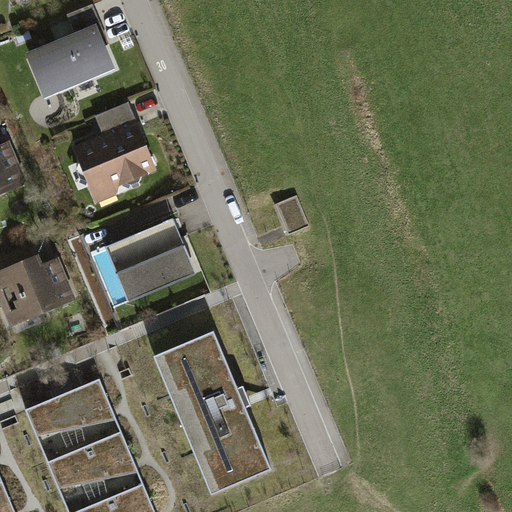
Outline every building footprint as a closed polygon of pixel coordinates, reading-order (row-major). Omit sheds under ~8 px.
[(76,34),(31,52),(50,98),(119,70),(92,3),(67,14),(76,34)] [(106,135),(76,147),(98,200),(162,173),(132,103),(98,117),(106,135)] [(0,197),(29,186),(12,144),(0,149),(0,197)] [(298,195),(276,204),(289,235),(310,226),(298,195)] [(107,249),(130,303),(198,275),(175,220),(107,249)] [(0,295),(14,328),(77,300),(59,260),(45,266),(41,257),(0,275),(0,295)] [(214,331),(154,356),(212,495),(272,470),(214,331)] [(100,379),(26,410),(68,511),(155,511),(136,464),(114,411),(100,379)] [(0,511),(15,511),(0,475),(0,511)]
